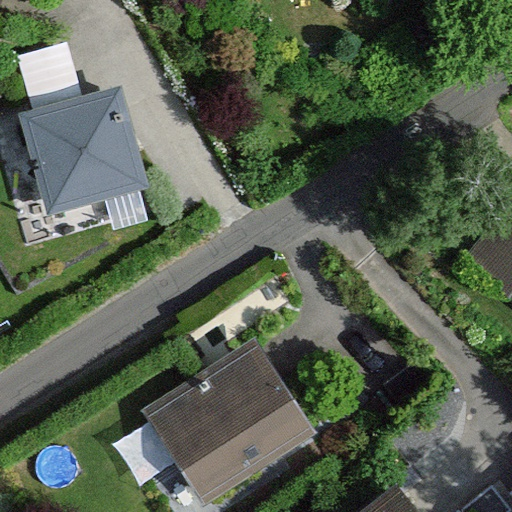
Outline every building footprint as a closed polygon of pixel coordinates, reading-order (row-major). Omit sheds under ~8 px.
[(0,0),(0,25),(13,0),(0,0)] [(355,0),(376,13),(383,0),(355,0)] [(21,52),(34,94),(82,79),(69,37),(21,52)] [(28,128),(54,231),(155,205),(129,102),(28,128)] [(511,189),(453,259),(511,307),(511,189)] [(257,350),(139,427),(194,511),(211,511),(318,443),(257,350)] [(409,511),(389,486),(356,511),(409,511)]
